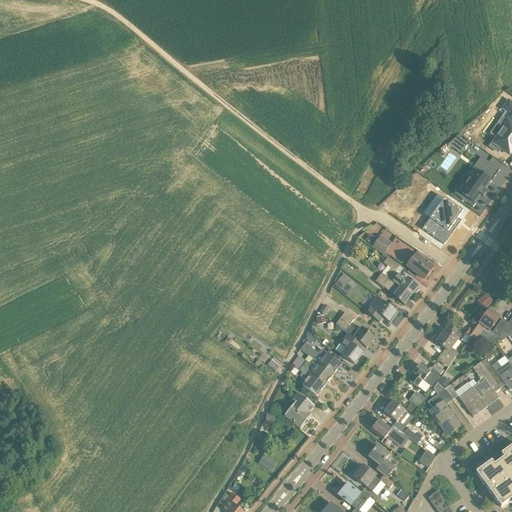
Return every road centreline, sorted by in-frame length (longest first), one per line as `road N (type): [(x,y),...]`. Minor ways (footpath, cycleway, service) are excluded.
road 1 (track): [(450,264),(364,212),(115,15),(84,0)]
road 2 (unclassified): [(364,212),(210,511)]
road 3 (tertiary): [(270,511),(474,253)]
road 4 (residential): [(476,511),(449,468),(452,452),(511,408)]
